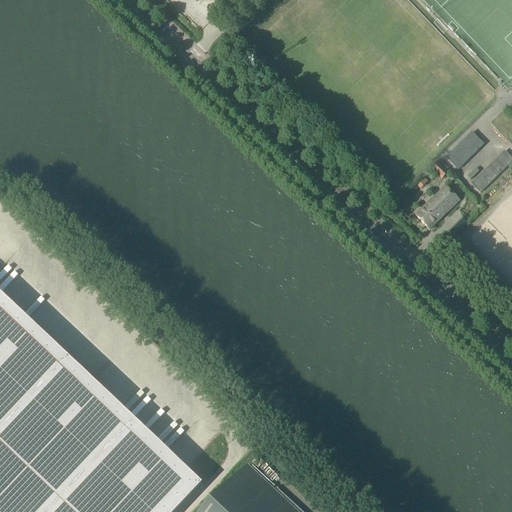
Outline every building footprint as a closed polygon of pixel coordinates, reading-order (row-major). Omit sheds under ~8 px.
[(446,159),(458,171),(483,146),(471,134),(446,159)] [(511,159),(504,152),(480,176),(471,185),(480,194),(511,162),(511,159)] [(432,170),(441,180),(448,173),(438,164),(432,170)] [(420,185),(424,190),(428,185),(424,181),(420,185)] [(415,216),(429,231),(460,201),(446,187),(415,216)] [(0,511),(175,511),(183,504),(191,495),(199,486),(182,470),(167,455),(166,455),(146,435),(112,404),(76,370),(46,342),(19,317),(0,298),(0,511)] [(246,470),(231,485),(205,511),(290,511),(281,503),(246,470)]
